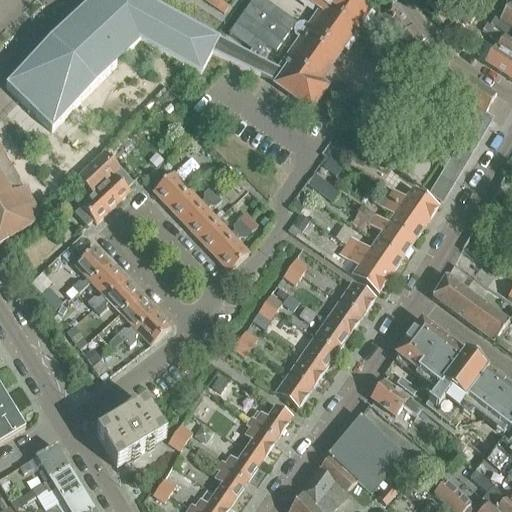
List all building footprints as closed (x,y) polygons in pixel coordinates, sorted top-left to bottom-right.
[(70,24),(5,90),(19,104),(51,136),(116,70),(107,61),(114,53),(123,62),(139,45),(200,77),(211,56),(260,79),(275,86),(283,75),(265,65),(272,54),(278,57),(294,29),(249,4),(229,41),(259,58),(257,61),(240,52),(219,41),(216,39),(212,37),(140,0),(93,0),(78,17),(86,25),(79,33),(70,24)] [(213,0),(209,7),(216,12),(220,5),(213,0)] [(280,70),(285,73),(274,88),(306,110),(310,113),(327,90),(320,85),(373,8),(368,4),(370,0),(299,0),(319,13),(307,31),(303,28),(299,28),(297,30),(294,33),(296,39),(300,41),(280,70)] [(429,0),(424,9),(437,17),(447,0),(429,0)] [(220,5),(216,12),(223,16),(227,10),(220,5)] [(379,20),(398,42),(411,30),(390,6),(379,20)] [(487,27),(487,28),(498,36),(511,44),(511,10),(509,9),(499,24),(495,21),(490,28),(487,27)] [(463,10),(458,17),(470,26),(475,19),(463,10)] [(457,42),(465,33),(457,27),(450,36),(457,42)] [(487,28),(482,34),(497,44),(498,42),(501,44),(496,52),(511,61),(511,44),(498,36),(487,28)] [(398,42),(411,57),(424,45),(411,30),(398,42)] [(409,59),(432,83),(444,65),(440,63),(424,45),(411,57),(409,59)] [(484,66),(483,66),(511,84),(511,61),(496,52),(494,51),(484,66)] [(431,84),(465,106),(467,107),(478,87),(444,65),(432,83),(431,84)] [(478,87),(467,107),(484,118),(495,98),(478,87)] [(175,115),(170,120),(179,129),(184,124),(175,115)] [(458,146),(431,194),(446,203),(479,143),(472,139),(466,150),(458,146)] [(0,246),(42,221),(0,151),(0,246)] [(102,155),(82,176),(99,194),(114,210),(129,196),(126,193),(132,187),(131,185),(120,174),(102,155)] [(223,178),(228,174),(231,170),(232,170),(231,169),(231,168),(229,165),(228,166),(223,161),(215,168),(223,178)] [(333,167),(325,161),(317,171),(325,178),(325,177),(333,183),(342,170),(334,165),(333,167)] [(203,163),(195,171),(203,179),(212,171),(203,163)] [(80,212),(74,218),(86,231),(92,225),(95,229),(114,210),(99,194),(82,176),(76,181),(94,199),(90,202),(84,196),(74,205),(80,212)] [(172,177),(152,196),(168,212),(188,193),(200,182),(194,176),(187,181),(188,187),(185,190),(172,177)] [(314,177),(307,188),(318,196),(326,185),(314,177)] [(188,193),(168,212),(183,228),(215,198),(209,192),(203,197),(203,203),(200,206),(188,193)] [(392,194),(386,202),(424,229),(424,228),(436,211),(411,193),(404,203),(392,194)] [(215,198),(183,228),(198,244),(218,225),(206,213),(209,210),(215,210),(221,204),(215,198)] [(291,211),(298,215),(305,205),(299,201),(291,211)] [(393,219),(387,228),(413,245),(424,229),(386,202),(380,211),(393,219)] [(363,211),(356,220),(368,229),(369,228),(375,219),(363,211)] [(218,225),(198,244),(213,260),(251,224),(244,218),(238,223),(232,229),(232,235),(230,238),(218,225)] [(294,231),(302,236),(310,224),(303,219),(294,231)] [(382,236),(376,245),(401,262),(413,245),(387,228),(375,219),(369,228),(382,236)] [(251,224),(213,260),(229,277),(249,258),(236,244),(238,242),(244,242),(250,236),(257,231),(251,224)] [(345,249),(389,279),(401,262),(376,245),(369,254),(350,241),(345,249)] [(358,270),(351,279),(377,297),(389,279),(345,249),(339,257),(358,270)] [(89,287),(109,267),(94,251),(74,270),(86,283),(83,286),(77,285),(71,291),(78,297),(89,287)] [(295,263),(288,273),(300,281),(307,271),(295,263)] [(88,308),(92,313),(93,313),(125,283),(120,278),(109,267),(89,287),(99,297),(100,299),(98,302),(92,301),(86,307),(88,308)] [(295,289),(300,281),(288,273),(283,280),(295,289)] [(432,302),(452,317),(468,295),(446,280),(432,302)] [(103,303),(93,313),(99,320),(105,314),(105,308),(107,306),(119,319),(140,299),(125,283),(103,303)] [(349,289),(337,306),(360,321),(373,303),(355,290),(353,292),(349,289)] [(468,295),(452,317),(472,331),(488,310),(468,295)] [(55,299),(47,306),(55,314),(62,306),(55,299)] [(123,333),(108,347),(112,352),(122,345),(123,346),(155,316),(140,299),(119,319),(130,331),(128,333),(123,333)] [(264,307),(276,316),(281,308),(269,300),(264,307)] [(331,324),(329,326),(348,339),(360,321),(337,306),(327,321),(331,324)] [(264,307),(258,317),(270,325),(276,316),(264,307)] [(61,310),(57,316),(62,319),(66,313),(61,310)] [(488,310),(472,331),(493,347),(509,325),(508,324),(488,310)] [(155,316),(123,346),(128,351),(135,346),(134,340),(137,338),(150,351),(170,332),(155,316)] [(73,323),(67,328),(71,332),(77,327),(73,323)] [(401,350),(394,360),(396,361),(415,376),(416,375),(437,391),(424,409),(448,427),(453,420),(457,415),(450,409),(443,404),(450,393),(458,399),(464,405),(466,403),(493,424),(509,436),(510,434),(511,435),(511,393),(421,325),(401,350)] [(324,326),(313,342),(335,357),(348,339),(329,326),(328,328),(324,326)] [(238,344),(251,352),(256,344),(244,336),(238,344)] [(306,361),(305,363),(323,375),(335,357),(313,342),(302,358),(306,361)] [(238,344),(232,353),(244,361),(251,352),(238,344)] [(89,354),(83,358),(90,368),(96,364),(89,354)] [(299,362),(288,378),(310,393),(323,375),(305,363),(303,365),(299,362)] [(105,377),(99,382),(102,386),(109,381),(105,377)] [(281,397),(279,399),(298,412),(310,393),(288,378),(277,394),(281,397)] [(219,381),(211,393),(219,398),(227,387),(219,381)] [(400,381),(396,387),(412,399),(417,393),(400,381)] [(371,402),(374,404),(395,420),(403,410),(416,420),(422,413),(384,384),(371,402)] [(0,416),(11,410),(0,392),(0,416)] [(166,441),(152,419),(145,408),(96,438),(117,472),(166,441)] [(0,416),(0,446),(24,432),(11,410),(0,416)] [(248,426),(275,445),(290,423),(274,411),(266,422),(259,418),(254,425),(251,423),(248,426)] [(329,461),(328,462),(354,487),(357,485),(370,497),(403,458),(359,421),(327,460),(329,461)] [(251,443),(244,455),(260,466),(275,445),(248,426),(246,430),(249,432),(245,439),(251,443)] [(179,430),(173,438),(185,447),(191,438),(179,430)] [(202,430),(194,440),(200,444),(208,443),(212,437),(202,430)] [(167,447),(180,455),(185,447),(173,438),(167,447)] [(503,441),(493,452),(495,453),(511,468),(511,466),(511,448),(509,445),(503,441)] [(54,451),(35,463),(48,485),(68,474),(54,451)] [(495,453),(485,466),(505,483),(511,488),(511,466),(511,468),(495,453)] [(218,469),(245,488),(260,466),(244,455),(236,466),(229,461),(224,468),(221,466),(218,469)] [(318,473),(333,487),(344,497),(354,487),(328,462),(318,473)] [(483,464),(475,475),(497,493),(511,506),(511,488),(505,483),(485,466),(483,464)] [(29,467),(19,473),(23,479),(33,474),(29,467)] [(221,487),(214,498),(230,509),(245,488),(218,469),(216,473),(219,475),(214,483),(221,487)] [(318,473),(301,497),(315,511),(324,499),(333,487),(318,473)] [(47,494),(36,500),(43,511),(52,511),(57,510),(62,507),(81,495),(68,474),(48,485),(44,488),(47,494)] [(474,510),(471,511),(511,511),(511,506),(497,493),(475,475),(469,481),(487,496),(481,502),(474,510)] [(5,480),(0,483),(0,488),(4,495),(12,491),(5,480)] [(158,491),(169,499),(174,492),(163,484),(158,491)] [(444,485),(433,497),(449,511),(471,511),(474,510),(471,507),(470,508),(444,485)] [(32,494),(11,507),(14,511),(17,511),(20,510),(21,511),(37,502),(36,500),(47,494),(43,487),(32,494)] [(388,490),(378,503),(385,509),(395,496),(388,490)] [(158,491),(153,499),(164,507),(169,499),(158,491)] [(57,510),(52,511),(90,511),(81,495),(62,507),(62,508),(57,511),(57,510)] [(301,497),(291,511),(315,511),(301,497)] [(189,511),(228,511),(230,509),(214,498),(206,509),(199,504),(194,511),(191,509),(189,511)] [(324,499),(315,511),(335,511),(337,511),(324,499)]
